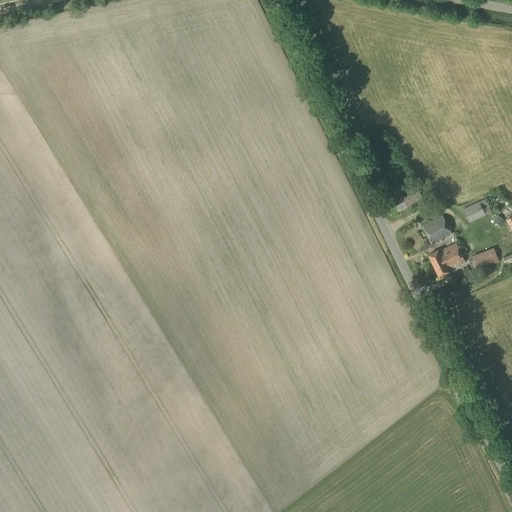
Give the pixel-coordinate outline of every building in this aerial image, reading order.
[(393,201),(398,211),(422,199),(418,189),(393,201)] [(469,223),(491,212),(485,198),(462,209),(469,223)] [(430,245),(452,234),(443,215),(422,225),(430,245)] [(504,220),(498,216),(495,220),(501,225),(504,220)] [(448,270),(465,262),(456,243),(439,252),(438,250),(428,255),(439,277),(449,272),(448,270)] [(473,272),(499,262),(493,248),(471,256),(473,260),(469,262),(473,272)] [(511,260),(511,255),(503,259),(504,263),(511,260)] [(471,273),(468,267),(461,270),(464,276),(471,273)]
